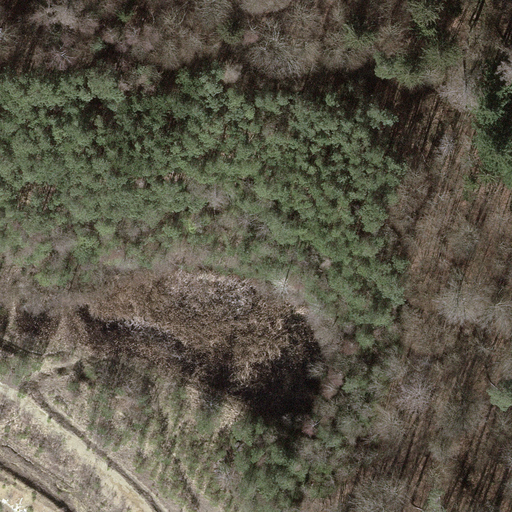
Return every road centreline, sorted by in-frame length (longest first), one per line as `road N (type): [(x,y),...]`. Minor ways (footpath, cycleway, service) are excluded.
road 1 (track): [(511,42),(456,71),(390,80),(272,45),(77,53),(0,47)]
road 2 (track): [(319,511),(511,398)]
